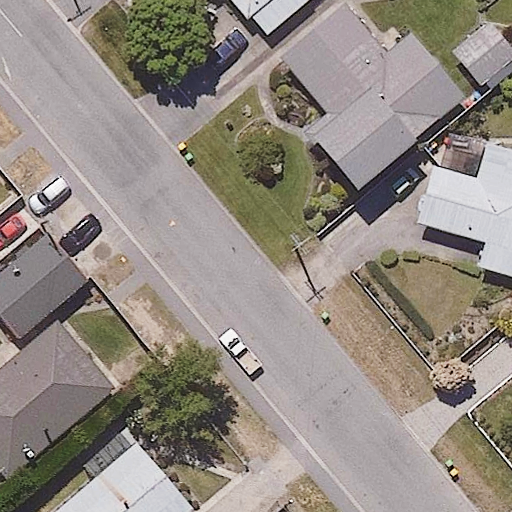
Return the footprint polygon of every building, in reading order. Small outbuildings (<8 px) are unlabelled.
[(228,0),(260,41),(310,3),(307,0),(228,0)] [(511,0),(505,0),(428,75),(467,121),(511,77),(511,0)] [(375,50),(340,8),(272,63),(324,120),(296,142),(342,198),(401,150),(414,165),(467,121),(428,75),(394,34),(375,50)] [(511,153),(489,146),(476,186),(423,169),(404,226),(477,250),(471,267),(511,280),(511,153)] [(0,258),(40,228),(20,202),(0,217),(0,258)] [(85,286),(40,228),(0,258),(0,321),(14,340),(57,308),(85,286)] [(0,468),(113,382),(57,308),(14,340),(0,351),(0,468)] [(184,511),(194,504),(126,415),(83,448),(95,464),(31,511),(184,511)]
